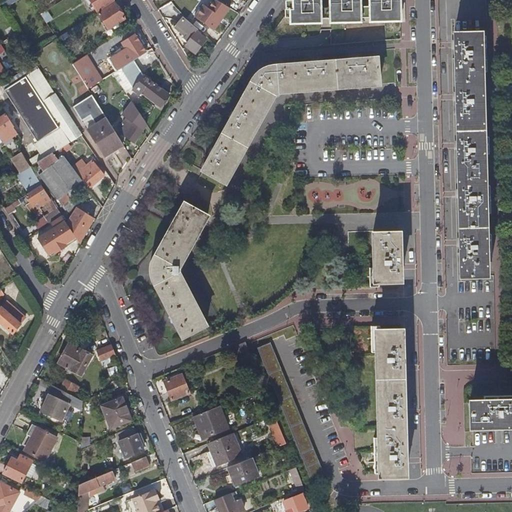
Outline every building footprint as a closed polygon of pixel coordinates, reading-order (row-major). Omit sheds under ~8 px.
[(3,0),(0,2),(0,3),(4,9),(16,0),(3,0)] [(62,0),(46,9),(52,19),(79,4),(77,0),(62,0)] [(94,8),(89,0),(82,0),(90,11),(94,8)] [(89,0),(94,8),(96,11),(112,0),(89,0)] [(172,0),(170,1),(178,9),(187,4),(189,8),(201,0),(204,0),(209,3),(207,6),(202,4),(193,16),(213,31),(230,8),(216,0),(172,0)] [(284,0),(285,9),(289,9),(290,22),(301,22),(301,18),(311,18),(311,21),(321,21),(321,17),(330,17),(331,21),(341,20),(341,16),(351,16),(351,20),(361,19),(361,15),(370,15),(371,19),(381,19),(381,15),(391,15),(391,18),(401,18),(400,0),(284,0)] [(125,19),(115,3),(98,14),(108,29),(125,19)] [(52,19),(46,10),(43,11),(49,19),(44,22),(45,23),(52,19)] [(49,19),(43,11),(39,14),(44,22),(49,19)] [(197,30),(180,18),(175,26),(186,34),(182,39),(188,43),(185,47),(194,53),(204,39),(195,33),(197,30)] [(15,32),(10,25),(3,30),(7,37),(15,32)] [(481,33),(481,30),(456,30),(457,120),(461,273),(488,273),(487,259),(492,259),(491,231),(487,231),(486,210),(491,210),(490,182),(485,182),(484,151),(489,151),(489,133),(484,134),(482,68),(487,68),(485,33),(481,33)] [(65,32),(55,39),(59,45),(70,39),(65,32)] [(133,61),(145,53),(134,35),(121,43),(125,49),(117,53),(120,58),(125,66),(133,61)] [(380,81),(377,54),(288,64),(270,66),(263,69),(258,73),(253,79),(203,168),(226,181),(276,93),(277,92),(380,81)] [(86,55),(71,64),(87,89),(101,80),(86,55)] [(125,66),(120,58),(114,62),(116,65),(115,66),(117,70),(119,69),(125,66)] [(142,77),(133,61),(125,66),(119,69),(117,70),(113,73),(126,93),(131,89),(131,90),(131,91),(139,96),(141,93),(160,106),(168,95),(142,77)] [(60,104),(34,62),(0,84),(0,87),(36,141),(34,142),(40,152),(30,158),(33,163),(58,148),(67,143),(80,135),(60,104)] [(99,89),(96,85),(90,89),(92,94),(99,89)] [(102,158),(123,145),(91,96),(71,108),(80,122),(81,121),(87,130),(86,131),(102,158)] [(133,143),(146,125),(133,104),(123,117),(125,119),(122,123),(124,125),(118,133),(133,143)] [(8,111),(4,114),(13,127),(14,127),(17,125),(8,111)] [(13,127),(4,114),(0,116),(0,144),(17,134),(13,128),(13,127)] [(67,143),(58,148),(61,152),(69,147),(67,143)] [(58,148),(33,163),(29,166),(33,172),(41,168),(42,171),(38,173),(58,199),(66,193),(70,198),(80,192),(81,193),(88,189),(72,167),(61,152),(58,148)] [(29,166),(20,151),(11,157),(9,158),(19,172),(29,166)] [(72,167),(88,189),(104,177),(98,170),(101,168),(95,160),(86,166),(82,160),(72,167)] [(33,172),(29,166),(19,172),(16,174),(26,192),(40,183),(33,172)] [(49,200),(40,185),(25,194),(30,201),(34,209),(35,210),(49,200)] [(63,205),(70,198),(66,193),(58,199),(63,205)] [(77,207),(70,198),(63,205),(56,208),(58,211),(61,216),(62,217),(70,210),(72,212),(77,207)] [(20,204),(17,199),(3,207),(7,214),(10,212),(14,210),(13,208),(20,204)] [(34,209),(30,201),(23,206),(28,213),(34,209)] [(178,265),(206,214),(184,202),(152,259),(151,266),(151,272),(152,279),(182,336),(205,324),(178,272),(177,269),(178,265)] [(71,232),(78,243),(91,223),(84,214),(78,210),(71,222),(76,225),(71,232)] [(53,214),(56,219),(61,216),(58,211),(53,214)] [(20,227),(10,212),(7,214),(17,229),(20,227)] [(56,219),(52,221),(55,226),(37,237),(47,253),(52,250),(53,252),(63,246),(57,236),(63,232),(65,236),(71,232),(62,217),(61,216),(56,219)] [(403,280),(401,231),(375,232),(376,266),(371,266),(371,285),(380,285),(380,280),(403,280)] [(4,302),(0,306),(0,309),(6,314),(11,308),(4,302)] [(6,314),(0,309),(0,323),(12,334),(20,325),(19,324),(24,318),(11,308),(6,314)] [(407,474),(404,328),(382,329),(381,324),(372,324),(373,350),(378,350),(380,436),(375,436),(376,472),(381,472),(381,475),(407,474)] [(245,341),(234,346),(241,361),(251,357),(245,341)] [(257,348),(311,481),(324,475),(270,343),(257,348)] [(90,357),(67,344),(57,363),(80,375),(90,357)] [(114,354),(110,344),(95,350),(99,360),(109,356),(114,354)] [(111,362),(109,356),(99,360),(101,366),(111,362)] [(188,393),(181,375),(163,382),(170,400),(188,393)] [(64,380),(60,389),(73,396),(78,387),(64,380)] [(60,389),(51,385),(39,409),(60,420),(67,405),(77,410),(82,400),(73,396),(60,389)] [(511,393),(503,394),(503,399),(497,399),(497,394),(486,395),(486,399),(471,399),(473,427),(511,425),(511,393)] [(132,419),(122,396),(101,405),(110,427),(132,419)] [(219,406),(193,416),(202,438),(228,428),(219,406)] [(277,421),(275,415),(268,418),(271,424),(277,421)] [(276,435),(282,433),(277,421),(271,424),(276,435)] [(56,437),(33,425),(27,434),(30,436),(24,450),(44,460),(56,437)] [(143,451),(132,425),(120,430),(115,432),(119,441),(125,458),(143,451)] [(240,454),(232,433),(207,443),(210,450),(205,452),(210,466),(240,454)] [(280,446),(286,443),(282,433),(276,435),(280,446)] [(267,457),(265,452),(256,455),(258,461),(267,457)] [(31,460),(20,454),(17,461),(10,458),(3,473),(21,482),(24,476),(30,463),(31,460)] [(149,464),(145,456),(130,462),(133,471),(149,464)] [(251,457),(227,467),(234,485),(258,474),(251,457)] [(36,466),(30,463),(24,476),(29,479),(36,466)] [(299,492),(305,490),(295,466),(290,468),(299,492)] [(76,511),(81,511),(83,511),(83,490),(92,486),(95,493),(103,489),(101,483),(113,477),(110,470),(78,483),(76,511)] [(0,511),(8,511),(19,491),(0,482),(0,511)] [(41,496),(26,488),(23,494),(37,500),(41,496)] [(135,511),(159,511),(155,501),(158,499),(154,489),(130,499),(135,511)] [(233,501),(230,493),(213,500),(217,511),(235,511),(237,511),(244,509),(239,499),(233,501)] [(293,507),(294,511),(296,511),(307,508),(301,494),(283,502),(286,510),(293,507)] [(49,500),(41,496),(37,500),(34,503),(40,505),(46,509),(49,500)]
